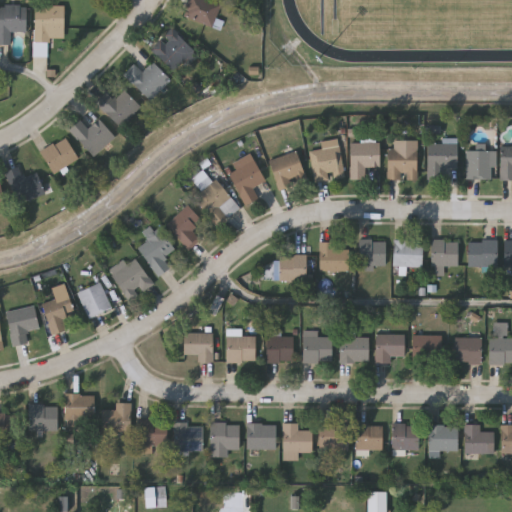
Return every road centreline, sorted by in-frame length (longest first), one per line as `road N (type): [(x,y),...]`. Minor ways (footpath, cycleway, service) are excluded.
road 1 (residential): [(511,210),(308,216),(266,232),(120,338),(0,382)]
road 2 (residential): [(120,338),(158,385),(185,394),(511,396)]
road 3 (residential): [(0,141),(42,118),(157,0)]
